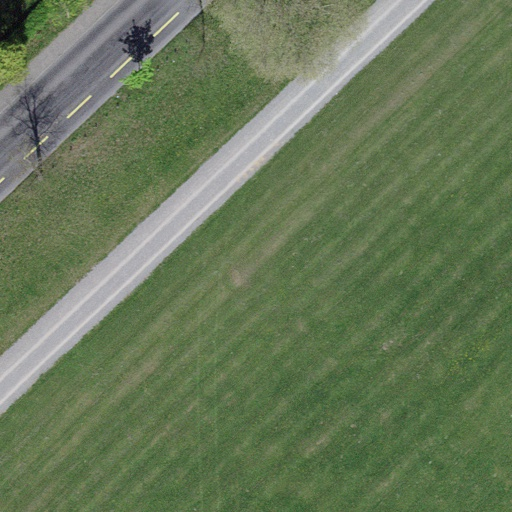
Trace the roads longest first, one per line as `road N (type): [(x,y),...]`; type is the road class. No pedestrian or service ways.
road 1 (track): [(407,0),(0,387)]
road 2 (secondary): [(166,0),(0,157)]
